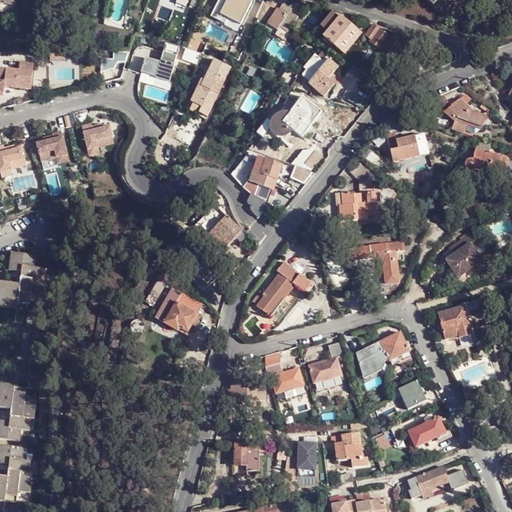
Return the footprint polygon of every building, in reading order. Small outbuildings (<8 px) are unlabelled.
[(424,0),(432,9),(441,0),(424,0)] [(0,11),(9,12),(10,4),(0,3),(0,11)] [(290,30),(299,16),(293,12),(284,25),(290,30)] [(344,55),(360,35),(340,18),(339,20),(332,14),(320,29),(327,35),(323,39),(344,55)] [(380,30),(381,29),(373,27),(365,37),(371,42),(380,30)] [(380,30),(371,42),(369,44),(378,50),(388,36),(380,30)] [(413,40),(403,37),(396,46),(390,54),(405,65),(413,55),(406,49),(413,40)] [(390,54),(396,46),(390,42),(381,53),(387,57),(390,54)] [(162,48),(158,62),(143,57),(139,74),(169,83),(178,52),(162,48)] [(387,57),(383,62),(398,74),(405,65),(390,54),(387,57)] [(328,81),(340,67),(331,58),(326,64),(317,73),(313,79),(320,85),(315,91),(324,98),(334,86),(328,81)] [(313,69),(317,73),(326,64),(320,60),(313,69)] [(213,61),(202,81),(199,87),(196,85),(187,102),(199,109),(197,113),(204,117),(228,70),(213,61)] [(30,91),(33,66),(20,64),(19,72),(1,69),(0,74),(0,82),(4,83),(4,87),(30,91)] [(313,79),(308,84),(315,91),(320,85),(313,79)] [(465,96),(460,100),(466,105),(470,102),(465,96)] [(289,115),(283,124),(303,138),(321,112),(302,98),(289,115)] [(466,105),(460,100),(452,106),(448,102),(439,108),(454,122),(471,109),(466,105)] [(199,109),(187,102),(182,111),(201,122),(204,117),(197,113),(199,109)] [(487,115),(471,109),(454,122),(482,131),(487,115)] [(289,137),(293,131),(283,124),(280,121),(286,113),(283,111),(273,125),(267,121),(257,134),(263,138),(270,129),(270,131),(273,135),(276,137),(277,138),(281,139),(285,139),(289,137)] [(280,121),(283,124),(289,115),(286,113),(280,121)] [(96,147),(113,143),(108,122),(79,129),(86,157),(98,155),(96,147)] [(57,158),(58,164),(69,162),(64,134),(36,139),(40,161),(57,158)] [(430,155),(425,135),(397,142),(396,134),(387,136),(394,164),(430,155)] [(491,144),(479,140),(476,151),(488,154),(491,144)] [(0,177),(12,177),(11,168),(27,166),(25,145),(0,147),(0,177)] [(303,163),(311,170),(321,157),(313,151),(303,163)] [(501,158),(488,154),(476,151),(473,162),(472,162),(469,162),(466,164),(466,168),(467,171),(470,172),(472,172),(475,171),(476,168),(497,174),(501,158)] [(266,161),(265,166),(261,175),(261,176),(277,182),(283,167),(266,161)] [(261,175),(265,166),(258,163),(254,172),(261,175)] [(302,183),(308,174),(297,167),(291,176),(302,183)] [(254,172),(250,184),(273,192),(277,182),(261,176),(261,175),(254,172)] [(376,194),(376,186),(361,188),(362,196),(351,196),(351,194),(342,195),(343,207),(340,207),(341,223),(358,222),(358,215),(378,214),(377,205),(380,204),(380,194),(376,194)] [(223,239),(229,245),(241,232),(226,217),(208,237),(217,246),(223,239)] [(446,262),(448,264),(453,271),(459,279),(482,261),(470,245),(474,241),(469,235),(449,250),(454,256),(446,262)] [(223,239),(217,246),(223,251),(229,245),(223,239)] [(403,244),(354,249),(355,260),(356,262),(369,261),(380,260),(384,264),(386,284),(387,285),(399,284),(396,253),(403,253),(403,244)] [(355,260),(354,249),(344,250),(346,261),(355,260)] [(30,266),(32,255),(10,252),(8,270),(21,272),(19,284),(0,281),(0,300),(17,303),(17,302),(18,297),(30,298),(33,299),(34,291),(43,292),(44,280),(41,279),(43,268),(34,266),(30,266)] [(226,256),(220,263),(235,277),(240,270),(226,256)] [(380,260),(369,261),(370,266),(378,270),(380,285),(386,284),(384,264),(380,260)] [(313,284),(285,263),(277,273),(280,275),(264,296),(265,297),(258,307),(271,318),(295,286),(305,293),(313,284)] [(448,264),(445,266),(450,273),(453,271),(448,264)] [(42,300),(43,292),(34,291),(33,299),(42,300)] [(172,291),(155,320),(164,325),(176,305),(181,296),(172,291)] [(0,306),(16,309),(17,303),(0,300),(0,306)] [(192,326),(197,317),(176,305),(164,325),(178,333),(180,330),(187,334),(192,326)] [(473,335),(465,308),(439,315),(446,340),(460,337),(460,339),(473,335)] [(197,317),(192,326),(195,328),(200,318),(197,317)] [(410,353),(401,333),(380,343),(389,362),(410,353)] [(384,361),(388,359),(380,343),(376,336),(364,342),(368,349),(356,355),(361,370),(361,371),(362,372),(363,373),(364,373),(365,373),(367,373),(384,365),(384,361)] [(338,358),(339,360),(344,358),(340,344),(330,347),(332,351),(330,352),(331,356),(333,356),(334,360),(338,358)] [(281,355),(265,358),(265,368),(268,378),(272,377),(284,374),(282,368),(281,362),(281,355)] [(343,376),(339,360),(338,358),(334,360),(311,366),(315,384),(324,382),(325,383),(335,380),(335,379),(343,376)] [(362,372),(361,371),(364,383),(383,373),(384,365),(367,373),(365,373),(364,373),(363,373),(362,372)] [(284,374),(272,377),(277,395),(286,392),(286,394),(297,390),(297,389),(306,387),(300,369),(284,374)] [(0,387),(13,390),(13,384),(0,381),(0,387)] [(262,390),(262,381),(233,382),(232,390),(230,390),(230,402),(264,401),(264,390),(262,390)] [(427,402),(417,382),(399,391),(409,411),(427,402)] [(0,463),(8,464),(7,478),(7,482),(6,488),(17,490),(16,495),(15,502),(28,504),(32,473),(29,472),(30,460),(22,460),(24,442),(19,441),(14,440),(12,440),(13,429),(16,429),(20,430),(24,430),(25,418),(30,419),(34,419),(37,399),(25,398),(12,395),(13,390),(0,387),(0,403),(10,404),(10,409),(7,433),(0,432),(0,463)] [(442,418),(439,419),(447,435),(437,440),(440,444),(452,438),(442,418)] [(447,435),(439,419),(420,428),(427,444),(428,444),(437,440),(447,435)] [(417,449),(427,444),(420,428),(419,428),(410,432),(417,449)] [(360,434),(343,436),(344,444),(336,445),(339,463),(354,461),(362,459),(360,434)] [(344,444),(343,436),(335,437),(336,445),(344,444)] [(377,449),(388,447),(386,436),(376,438),(377,449)] [(260,454),(260,443),(236,443),(234,467),(247,468),(247,472),(258,473),(260,454)] [(286,461),(288,446),(280,445),(278,460),(286,461)] [(362,459),(354,461),(355,469),(370,468),(369,459),(362,459)] [(296,461),(287,461),(286,476),(285,496),(295,494),(296,461)] [(444,467),(408,481),(412,490),(410,491),(413,499),(423,496),(424,499),(444,491),(442,486),(450,483),(453,491),(470,484),(464,470),(448,476),(444,467)] [(356,500),(356,503),(369,501),(371,501),(369,491),(354,494),(355,497),(356,500)] [(331,511),(357,511),(356,503),(356,500),(331,505),(331,511)] [(356,503),(357,511),(386,511),(385,503),(380,503),(376,504),(370,505),(369,501),(356,503)]
